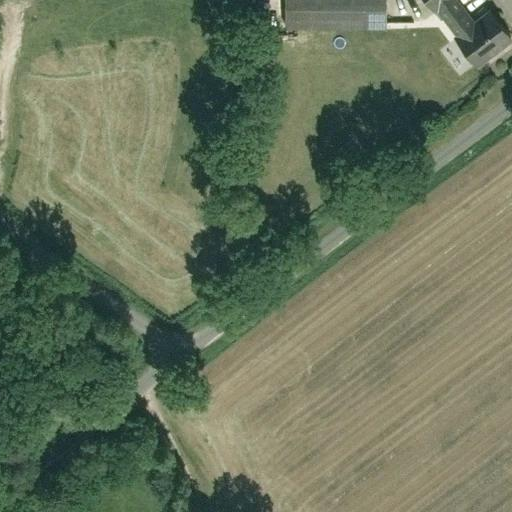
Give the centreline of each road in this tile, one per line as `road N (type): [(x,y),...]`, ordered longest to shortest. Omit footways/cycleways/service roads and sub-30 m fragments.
road 1 (residential): [(170,348),(511,102)]
road 2 (residential): [(0,483),(170,348)]
road 3 (residential): [(170,348),(0,218)]
road 4 (track): [(123,382),(175,438),(217,511)]
